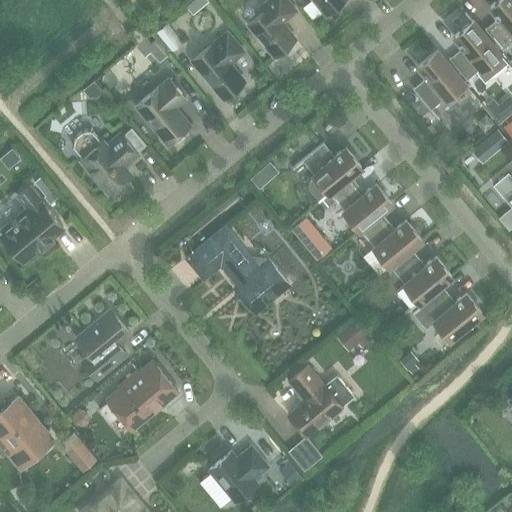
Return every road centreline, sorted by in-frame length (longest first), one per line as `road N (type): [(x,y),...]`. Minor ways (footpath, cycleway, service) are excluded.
road 1 (residential): [(120,249),(341,56)]
road 2 (residential): [(511,275),(341,56)]
road 3 (residential): [(157,450),(228,380),(222,362),(120,249)]
road 4 (residential): [(0,341),(120,249)]
